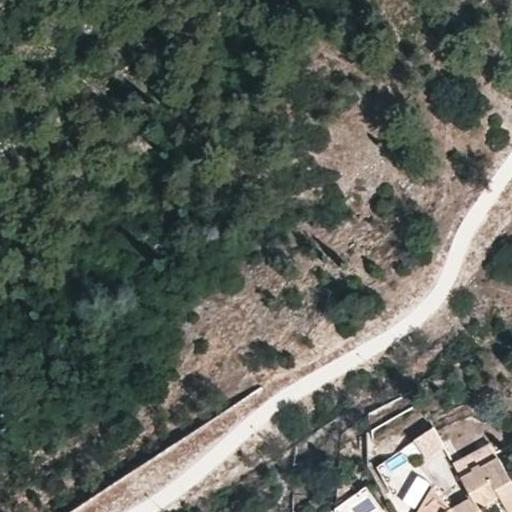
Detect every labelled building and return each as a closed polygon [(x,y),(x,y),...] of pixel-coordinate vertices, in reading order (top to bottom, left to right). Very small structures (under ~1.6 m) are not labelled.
[(424,455),(442,442),(434,427),(414,441),(424,455)] [(455,464),(462,477),(499,457),(492,444),(455,464)] [(511,455),(509,451),(499,457),(462,477),(473,497),(479,508),(487,503),(499,496),(505,506),(508,511),(509,511),(511,510),(511,455)] [(383,511),(368,486),(341,502),(346,511),(383,511)] [(449,511),(451,511),(453,508),(433,486),(417,511),(449,511)] [(487,503),(505,506),(499,496),(487,503)] [(481,511),(479,508),(473,497),(453,508),(451,511),(449,511),(481,511)]
